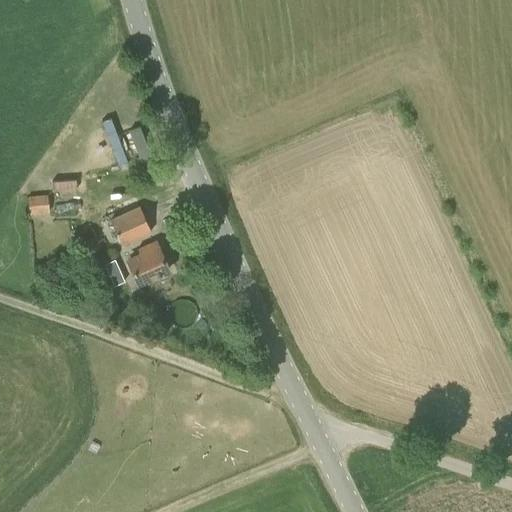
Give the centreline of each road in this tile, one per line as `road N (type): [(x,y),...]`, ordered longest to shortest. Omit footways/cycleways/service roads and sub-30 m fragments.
road 1 (unclassified): [(320,443),(148,59),(131,0)]
road 2 (track): [(301,405),(0,298)]
road 3 (unclassified): [(511,479),(358,432),(320,443)]
road 4 (track): [(320,443),(159,511)]
